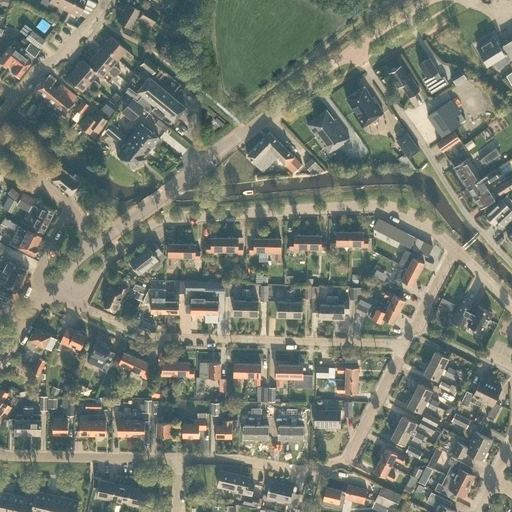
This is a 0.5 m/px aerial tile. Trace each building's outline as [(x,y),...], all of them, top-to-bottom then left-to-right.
[(62,0),(59,7),(69,12),(74,0),(62,0)] [(74,0),(69,12),(78,16),(86,0),(74,0)] [(91,0),(86,0),(78,16),(83,19),(96,2),(91,0)] [(151,26),(158,14),(145,7),(142,12),(139,10),(140,10),(127,3),(117,21),(129,28),(136,17),(139,18),(138,18),(151,26)] [(160,23),(167,27),(170,21),(163,17),(160,23)] [(32,30),(25,38),(38,48),(44,40),(32,30)] [(25,38),(23,36),(18,42),(25,48),(30,42),(25,38)] [(133,56),(126,50),(111,36),(103,46),(118,59),(123,53),(125,54),(125,55),(126,56),(126,57),(130,60),(133,56)] [(509,61),(511,59),(511,58),(505,47),(502,49),(494,36),(477,46),(488,64),(504,54),(509,61)] [(8,64),(10,66),(24,48),(21,45),(15,41),(11,46),(10,45),(0,57),(0,61),(6,67),(8,64)] [(31,62),(30,61),(34,56),(39,51),(30,43),(25,49),(24,48),(10,66),(13,68),(11,71),(19,77),(31,62)] [(95,55),(117,74),(121,71),(117,67),(115,66),(114,67),(113,65),(118,59),(103,46),(95,55)] [(87,63),(97,73),(102,77),(108,71),(109,72),(109,73),(110,74),(110,75),(114,78),(117,74),(95,55),(87,63)] [(146,57),(140,65),(151,74),(158,67),(146,57)] [(445,77),(442,78),(438,71),(430,57),(419,64),(427,76),(423,78),(432,92),(448,82),(445,77)] [(74,69),(97,88),(100,85),(96,81),(96,82),(95,80),(94,81),(92,79),(97,73),(87,63),(82,59),(74,69)] [(411,73),(407,75),(401,65),(397,68),(396,67),(390,71),(390,72),(399,87),(402,85),(409,97),(421,90),(411,73)] [(457,85),(467,78),(461,68),(450,74),(457,85)] [(97,88),(74,69),(66,78),(82,91),(87,85),(89,87),(88,87),(94,92),(97,88)] [(45,98),(54,86),(52,85),(56,79),(50,74),(45,80),(44,78),(35,90),(45,98)] [(150,111),(151,109),(161,117),(164,114),(171,120),(173,122),(185,107),(149,77),(137,91),(138,92),(133,98),(150,111)] [(55,106),(64,95),(66,96),(70,91),(61,84),(57,89),(54,86),(45,98),(55,106)] [(377,117),(384,113),(374,97),(372,98),(365,86),(346,97),(355,111),(353,112),(363,127),(378,118),(377,117)] [(55,106),(65,114),(74,103),(73,101),(77,96),(70,91),(66,96),(64,95),(55,106)] [(119,96),(115,93),(112,97),(116,101),(120,96),(119,96)] [(149,112),(150,111),(133,98),(121,112),(133,121),(143,108),(149,112)] [(460,123),(456,116),(461,113),(452,99),(447,103),(446,103),(428,115),(442,136),(460,123)] [(82,100),(75,109),(81,115),(89,106),(82,100)] [(116,106),(108,100),(101,109),(109,115),(116,106)] [(328,155),(344,143),(343,142),(350,137),(336,119),(334,120),(327,110),(308,124),(317,136),(315,137),(328,155)] [(97,112),(92,118),(88,114),(79,125),(89,133),(93,129),(98,133),(102,128),(102,127),(107,121),(97,112)] [(169,123),(171,120),(164,114),(161,117),(168,124),(169,123)] [(75,123),(79,118),(76,115),(71,120),(75,123)] [(158,119),(155,123),(165,131),(168,128),(158,119)] [(141,123),(128,138),(132,142),(130,144),(135,148),(133,150),(143,158),(144,158),(143,158),(159,138),(141,123)] [(126,136),(117,128),(113,133),(122,141),(126,136)] [(444,151),(460,139),(454,131),(437,142),(444,151)] [(421,150),(408,132),(396,140),(405,153),(398,158),(403,166),(416,168),(409,158),(421,150)] [(294,173),(302,164),(270,133),(248,155),(262,169),(276,155),(294,173)] [(138,164),(143,158),(133,150),(135,148),(130,144),(132,142),(128,138),(121,147),(122,148),(117,155),(132,167),(137,163),(138,164)] [(464,145),(468,150),(476,145),(472,139),(464,145)] [(485,167),(501,155),(496,148),(480,160),(485,167)] [(455,167),(461,177),(475,168),(472,163),(475,161),(471,156),(469,158),(455,167)] [(80,182),(77,180),(79,178),(74,174),(73,177),(61,168),(61,169),(60,168),(51,179),(70,195),(78,186),(77,186),(80,182)] [(461,177),(468,187),(482,178),(475,168),(461,177)] [(474,197),(488,188),(486,185),(502,174),(498,168),(482,178),(468,187),(474,197)] [(511,178),(496,188),(501,195),(511,187),(511,178)] [(18,193),(11,187),(7,192),(14,198),(18,193)] [(489,190),(488,188),(474,197),(481,208),(495,199),(495,198),(496,197),(493,192),(492,193),(489,190)] [(34,199),(22,193),(16,205),(28,211),(34,199)] [(511,204),(510,203),(505,197),(499,202),(486,214),(495,223),(507,211),(511,216),(511,204)] [(25,223),(30,226),(42,232),(53,211),(41,204),(37,211),(32,209),(25,223)] [(374,229),(379,231),(384,221),(379,219),(374,229)] [(8,220),(5,225),(14,230),(17,224),(8,220)] [(379,231),(385,234),(390,224),(384,221),(379,231)] [(385,234),(390,237),(395,227),(390,224),(385,234)] [(18,247),(33,255),(37,248),(35,247),(40,236),(22,227),(20,231),(23,232),(21,237),(22,238),(18,247)] [(390,237),(395,239),(400,229),(395,227),(390,237)] [(395,239),(400,242),(405,232),(400,229),(395,239)] [(350,244),(351,232),(338,231),(338,238),(332,238),(332,246),(337,246),(337,244),(350,244)] [(364,232),(351,232),(350,244),(364,245),(364,247),(369,247),(369,238),(364,238),(364,232)] [(400,242),(404,244),(410,234),(405,232),(400,242)] [(404,244),(409,247),(414,237),(410,234),(404,244)] [(308,248),(309,235),(295,235),(295,241),(290,241),(290,249),(295,250),(295,247),(308,248)] [(322,235),(309,235),(308,248),(321,248),(321,250),(327,250),(327,242),(321,241),(322,235)] [(225,250),(225,238),(212,237),(212,244),(207,244),(207,252),(212,253),(212,250),(225,250)] [(409,247),(414,249),(419,239),(414,237),(409,247)] [(239,238),(225,238),(225,250),(238,250),(238,253),(244,253),(244,245),(238,245),(239,238)] [(255,253),(255,251),(268,251),(268,238),(255,238),(255,245),(250,245),(250,253),(255,253)] [(268,238),(268,251),(276,251),(276,259),(281,259),(281,239),(268,238)] [(414,249),(418,251),(423,241),(419,239),(414,249)] [(418,251),(423,254),(428,244),(423,241),(418,251)] [(166,257),(163,252),(155,242),(130,261),(140,273),(147,268),(148,270),(153,266),(154,268),(161,263),(166,257)] [(175,256),(182,256),(183,244),(169,243),(169,264),(174,264),(175,256)] [(183,244),(182,256),(195,256),(195,259),(201,259),(201,251),(196,251),(196,244),(183,244)] [(428,244),(423,254),(428,256),(433,246),(428,244)] [(398,264),(408,268),(419,274),(425,262),(414,257),(415,254),(406,249),(398,264)] [(0,265),(0,269),(2,271),(3,270),(21,280),(26,270),(7,261),(4,268),(0,265)] [(413,286),(419,274),(408,268),(404,275),(397,271),(395,276),(402,280),(413,286)] [(0,285),(14,292),(21,280),(3,270),(2,271),(0,269),(0,285)] [(147,289),(146,291),(153,294),(154,293),(160,280),(151,280),(147,289)] [(175,291),(175,293),(178,293),(185,293),(185,281),(175,281),(175,291)] [(191,314),(205,314),(206,281),(196,281),(186,281),(186,292),(198,292),(197,297),(192,296),(191,314)] [(218,282),(206,281),(205,314),(219,314),(219,297),(213,297),(213,292),(218,292),(218,282)] [(124,295),(128,287),(123,284),(121,287),(119,286),(117,291),(111,288),(104,304),(116,310),(123,294),(124,295)] [(146,291),(147,289),(135,284),(133,289),(139,291),(136,298),(142,300),(144,294),(145,294),(146,291)] [(0,298),(7,302),(12,292),(0,286),(0,298)] [(320,312),(320,317),(332,317),(333,296),(328,296),(327,301),(329,301),(329,304),(320,304),(321,298),(319,298),(319,286),(313,286),(312,312),(320,312)] [(361,294),(361,287),(351,287),(351,299),(357,299),(357,294),(361,294)] [(234,315),(246,315),(247,289),(242,288),(242,300),(234,300),(234,315)] [(247,289),(246,315),(258,315),(259,301),(251,300),(251,289),(247,289)] [(278,316),(290,316),(291,290),(286,290),(286,301),(278,301),(278,316)] [(291,290),(290,316),(302,317),(303,302),(295,301),(295,290),(291,290)] [(166,313),(166,291),(166,296),(152,296),(152,313),(166,313)] [(166,291),(166,313),(179,313),(180,298),(175,298),(175,296),(175,293),(175,291),(166,291)] [(389,306),(400,312),(406,300),(394,294),(394,295),(387,291),(384,296),(392,300),(389,306)] [(358,303),(370,308),(374,299),(363,294),(358,303)] [(333,296),(332,317),(345,318),(345,313),(349,313),(350,301),(345,301),(345,305),(336,304),(336,301),(338,302),(338,296),(333,296)] [(443,298),(440,304),(452,310),(455,304),(443,298)] [(460,303),(453,317),(465,323),(466,320),(470,322),(468,325),(482,332),(492,313),(478,305),(475,313),(471,311),(472,309),(460,303)] [(394,323),(400,312),(389,306),(385,312),(378,309),(373,306),(369,316),(381,322),(383,318),(394,323)] [(71,347),(72,345),(81,349),(87,335),(86,334),(87,333),(82,330),(81,332),(76,330),(75,331),(70,328),(67,327),(67,328),(61,342),(71,347)] [(57,339),(51,335),(37,328),(36,328),(35,328),(30,339),(29,339),(26,346),(42,354),(45,347),(52,350),(57,339)] [(94,364),(102,368),(102,369),(107,372),(115,353),(111,351),(113,346),(98,340),(88,362),(94,364)] [(61,350),(64,343),(57,341),(55,347),(61,350)] [(430,362),(444,369),(446,365),(449,358),(436,351),(430,362)] [(132,369),(137,357),(125,352),(122,358),(117,355),(114,363),(119,366),(120,363),(132,369)] [(149,362),(137,357),(132,369),(143,374),(142,376),(147,379),(151,370),(146,368),(149,362)] [(39,375),(46,361),(40,358),(32,372),(37,374),(39,375)] [(176,374),(177,362),(163,361),(163,368),(158,368),(158,376),(163,376),(163,374),(176,374)] [(190,362),(177,362),(176,374),(189,374),(189,377),(194,377),(195,368),(189,368),(190,362)] [(220,378),(221,378),(221,363),(210,363),(200,362),(200,377),(197,377),(197,391),(205,391),(205,377),(210,378),(220,378)] [(430,362),(425,373),(438,379),(442,373),(460,382),(462,378),(448,370),(430,362)] [(248,376),(248,363),(235,363),(235,376),(235,384),(240,384),(241,376),(248,376)] [(261,364),(248,363),(248,376),(255,376),(255,385),(260,385),(260,376),(261,376),(261,364)] [(290,377),(290,365),(277,364),(277,377),(277,385),(283,385),(283,377),(290,377)] [(303,365),(290,365),(290,377),(295,377),(294,387),(313,388),(313,375),(303,374),(303,365)] [(316,377),(329,378),(329,365),(317,365),(316,377)] [(346,379),(359,380),(359,367),(347,366),(347,367),(338,366),(338,372),(346,372),(346,379)] [(462,378),(466,380),(469,374),(457,369),(456,370),(450,367),(448,370),(462,378)] [(492,383),(482,378),(474,394),(467,390),(461,403),(468,406),(471,401),(475,403),(478,398),(483,401),(490,387),(492,383)] [(358,393),(359,380),(346,379),(346,386),(338,386),(338,392),(346,392),(358,393)] [(440,386),(449,390),(457,394),(460,388),(452,384),(451,385),(442,381),(440,386)] [(414,394),(427,401),(433,390),(419,383),(414,394)] [(494,420),(501,406),(494,403),(502,388),(492,383),(490,387),(483,401),(493,406),(487,417),(494,420)] [(54,386),(50,394),(57,396),(60,389),(54,386)] [(0,417),(4,412),(7,414),(12,407),(3,401),(9,394),(2,389),(0,391),(0,417)] [(154,389),(153,396),(164,397),(165,389),(154,389)] [(414,394),(408,405),(422,412),(425,405),(436,410),(438,406),(431,403),(427,401),(414,394)] [(49,398),(49,408),(57,408),(57,398),(49,398)] [(118,435),(132,436),(132,420),(124,420),(124,414),(121,414),(121,399),(113,399),(113,413),(119,413),(118,435)] [(149,421),(150,412),(152,412),(152,400),(145,400),(145,412),(139,412),(139,420),(132,420),(132,436),(145,436),(146,421),(149,421)] [(220,402),(212,402),(212,414),(220,414),(220,402)] [(254,415),(264,415),(264,405),(253,405),(254,415)] [(16,433),(29,434),(29,406),(24,406),(24,419),(23,419),(23,416),(18,416),(17,419),(9,419),(9,429),(16,429),(16,433)] [(29,406),(29,434),(41,434),(42,419),(42,414),(33,414),(34,406),(29,406)] [(289,419),(299,420),(299,406),(290,406),(289,419)] [(315,426),(341,427),(341,410),(316,410),(315,426)] [(206,429),(207,419),(207,413),(198,412),(198,419),(195,419),(194,424),(184,424),(183,437),(199,437),(200,429),(206,429)] [(437,426),(440,420),(426,412),(422,419),(437,426)] [(452,421),(467,428),(471,420),(456,413),(452,421)] [(80,435),(93,435),(94,414),(88,414),(88,420),(81,420),(80,435)] [(94,414),(93,435),(106,435),(107,420),(99,420),(99,414),(94,414)] [(474,420),(481,423),(484,417),(477,414),(474,420)] [(158,416),(157,436),(171,436),(172,422),(163,422),(163,416),(159,416),(158,416)] [(397,426),(421,438),(423,435),(417,431),(417,430),(415,429),(418,423),(403,416),(397,426)] [(59,417),(59,421),(54,420),(53,434),(69,434),(69,421),(69,417),(59,417)] [(224,424),(217,424),(216,437),(232,438),(233,425),(233,420),(224,419),(224,424)] [(419,425),(433,432),(437,426),(422,419),(419,425)] [(257,420),(244,420),(244,438),(256,438),(257,420)] [(269,438),(269,420),(257,420),(256,438),(269,438)] [(280,420),(279,438),(292,439),(292,421),(280,420)] [(305,439),(305,421),(292,421),(292,439),(305,439)] [(421,438),(397,426),(392,437),(405,444),(409,437),(419,442),(421,438)] [(488,450),(493,440),(476,431),(471,441),(488,450)] [(488,450),(471,441),(468,447),(458,442),(453,452),(464,458),(467,452),(483,460),(488,450)] [(419,458),(422,452),(409,445),(406,451),(419,458)] [(386,448),(380,459),(392,465),(395,459),(402,463),(405,458),(397,454),(398,453),(386,448)] [(443,451),(437,448),(434,454),(440,457),(443,451)] [(428,464),(438,469),(442,460),(432,456),(428,464)] [(447,474),(470,486),(475,476),(472,474),(463,470),(466,464),(455,458),(451,456),(448,463),(452,465),(450,469),(447,474)] [(392,465),(380,459),(374,471),(386,477),(386,476),(393,480),(396,475),(388,471),(392,465)] [(416,466),(412,474),(419,478),(423,470),(416,466)] [(237,492),(252,495),(255,484),(249,483),(250,477),(222,470),(218,486),(237,490),(237,492)] [(435,489),(439,491),(450,496),(453,490),(465,496),(470,486),(447,474),(444,480),(442,484),(438,482),(435,489)] [(419,482),(425,485),(428,479),(422,476),(419,482)] [(112,500),(116,483),(101,480),(97,497),(112,500)] [(271,481),(267,497),(277,500),(277,499),(290,502),(290,504),(298,506),(300,494),(292,492),(294,487),(271,481)] [(131,487),(116,483),(112,500),(127,504),(131,487)] [(327,487),(324,499),(339,503),(341,497),(364,503),(367,489),(348,484),(346,491),(327,487)] [(407,484),(402,492),(409,496),(413,488),(407,484)] [(397,505),(402,495),(382,486),(373,505),(382,509),(384,504),(390,507),(392,503),(397,505)] [(146,490),(131,487),(127,504),(143,507),(146,490)] [(37,491),(35,499),(32,511),(33,511),(35,511),(43,511),(47,494),(37,491)] [(10,511),(14,494),(4,492),(0,509),(0,511),(10,511)] [(457,511),(445,506),(448,500),(436,494),(432,492),(426,502),(436,507),(433,511),(457,511)] [(21,511),(25,497),(14,494),(10,511),(21,511)] [(54,511),(58,496),(47,494),(43,511),(54,511)] [(243,503),(258,506),(260,496),(254,494),(254,498),(245,496),(243,503)] [(65,511),(68,498),(58,496),(54,511),(65,511)] [(35,499),(25,497),(21,511),(32,511),(33,511),(32,511),(35,499)] [(68,498),(65,511),(76,511),(79,501),(68,498)] [(304,511),(310,511),(312,504),(306,503),(304,511)]
